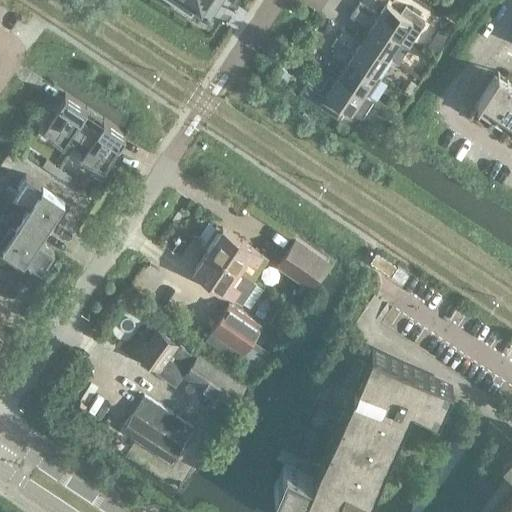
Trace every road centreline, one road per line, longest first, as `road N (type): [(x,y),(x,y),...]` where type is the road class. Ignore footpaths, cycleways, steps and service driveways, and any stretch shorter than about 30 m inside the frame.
road 1 (unclassified): [(0,419),(170,160)]
road 2 (residential): [(511,162),(458,127),(452,112),(511,21)]
road 3 (residential): [(511,374),(384,289)]
road 4 (secondary): [(112,511),(0,436)]
